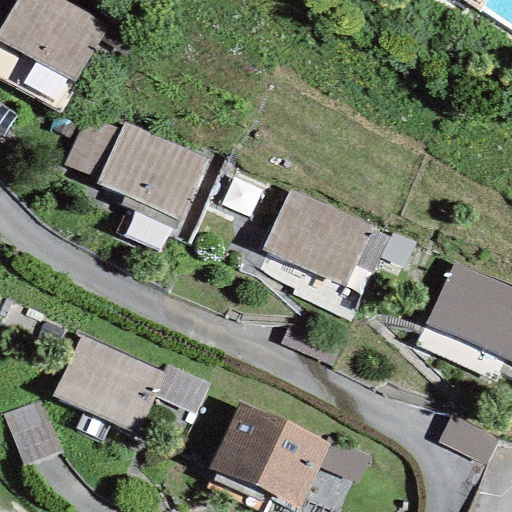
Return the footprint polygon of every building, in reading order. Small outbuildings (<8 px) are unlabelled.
[(106,25),(60,0),(15,0),(0,25),(0,41),(72,81),(106,25)] [(64,165),(96,179),(117,132),(85,118),(64,165)] [(206,161),(123,123),(117,132),(96,179),(94,184),(123,196),(119,205),(173,231),(206,161)] [(248,218),(259,191),(234,177),(219,206),(248,218)] [(372,228),(289,190),(260,250),(343,287),(372,228)] [(403,270),(415,243),(391,232),(379,259),(403,270)] [(511,289),(453,263),(425,325),(511,365),(511,289)] [(162,373),(79,335),(50,396),(134,435),(154,396),(164,375),(162,373)] [(154,396),(193,414),(208,384),(166,364),(162,373),(164,375),(154,396)] [(22,466),(62,451),(39,401),(1,415),(22,466)] [(325,442),(238,402),(208,470),(300,511),(318,468),(329,444),(325,442)] [(450,416),(436,443),(485,467),(498,440),(450,416)] [(327,437),(325,442),(329,444),(318,468),(356,485),(369,457),(327,437)]
